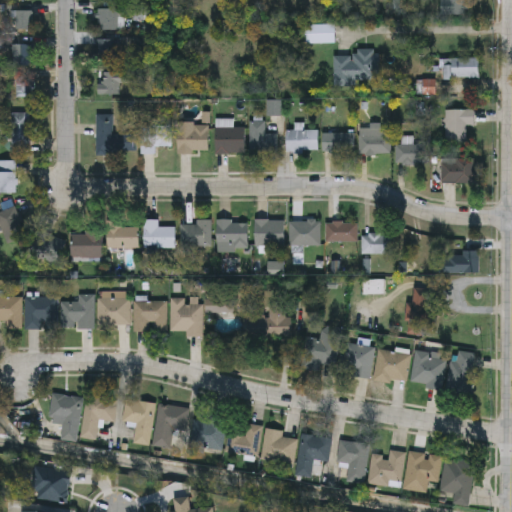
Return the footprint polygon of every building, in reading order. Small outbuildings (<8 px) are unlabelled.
[(441,16),(441,0),(466,0),(466,16),(441,16)] [(124,31),(98,31),(98,10),(124,10),(124,31)] [(33,31),(13,31),(13,12),(33,12),(33,31)] [(336,25),(336,45),(304,45),(304,25),(336,25)] [(119,41),(119,57),(98,57),(98,41),(119,41)] [(34,45),(34,67),(13,67),(13,45),(34,45)] [(355,57),(355,51),(380,51),(380,87),(334,87),(334,57),(355,57)] [(480,59),(480,80),(443,80),(443,59),(480,59)] [(100,96),(100,73),(121,73),(121,96),(100,96)] [(34,79),(34,98),(16,98),(16,79),(34,79)] [(474,127),(467,127),(467,145),(446,145),(446,111),(474,111),(474,127)] [(31,113),(31,153),(12,153),(12,114),(31,113)] [(97,116),(113,115),(114,135),(136,135),(136,154),(98,155),(97,116)] [(245,128),(245,155),(216,155),(216,122),(230,122),(230,128),(245,128)] [(277,154),(250,154),(251,122),(266,122),(265,135),(278,135),(277,154)] [(210,124),(210,154),(178,154),(178,124),(210,124)] [(295,132),(295,126),(303,126),(303,132),(318,132),(318,153),(287,153),(287,132),(295,132)] [(172,128),(172,147),(157,147),(157,155),(142,155),(142,128),(172,128)] [(361,155),(361,130),(391,130),(391,155),(361,155)] [(355,134),(355,153),(325,153),(325,134),(355,134)] [(424,166),(396,166),(396,145),(424,145),(424,166)] [(441,184),(441,159),(476,159),(476,184),(441,184)] [(0,162),(17,162),(17,194),(0,194),(0,162)] [(22,242),(2,242),(1,211),(20,210),(22,242)] [(145,250),(145,222),(159,222),(159,228),(176,228),(176,250),(145,250)] [(248,250),(218,250),(218,222),(248,222),(248,250)] [(256,248),(256,222),(285,222),(285,248),(256,248)] [(290,247),(290,222),(321,222),(321,247),(290,247)] [(212,224),(212,250),(183,250),(183,224),(212,224)] [(358,244),(327,244),(327,224),(358,224),(358,244)] [(109,228),(139,228),(139,250),(109,250),(109,228)] [(72,234),(103,234),(103,259),(72,259),(72,234)] [(363,255),(363,236),(394,236),(394,255),(363,255)] [(479,274),(463,274),(463,253),(479,253),(479,274)] [(130,326),(98,326),(98,294),(130,294),(130,326)] [(62,303),(78,303),(78,296),(95,296),(95,330),(62,330),(62,303)] [(5,330),(5,322),(0,322),(0,299),(21,299),(21,330),(5,330)] [(26,299),(57,299),(57,330),(26,330),(26,299)] [(185,306),(203,306),(203,336),(172,336),(172,300),(185,300),(185,306)] [(235,316),(207,316),(207,300),(235,300),(235,316)] [(134,332),(134,303),(167,303),(167,332),(150,332),(134,332)] [(263,341),(243,341),(243,307),(263,307),(263,341)] [(293,318),(293,340),(271,340),(271,307),(287,307),(287,318),(293,318)] [(308,339),(322,341),(324,328),(342,330),(336,367),(304,363),(308,339)] [(343,375),(348,345),(376,350),(370,379),(343,375)] [(411,355),(408,385),(375,381),(379,351),(411,355)] [(476,355),(470,398),(448,395),(454,352),(476,355)] [(443,390),(411,386),(415,357),(447,361),(443,390)] [(62,440),(64,426),(50,424),(54,395),(84,399),(77,443),(62,440)] [(116,423),(99,421),(98,441),(83,440),(86,399),(117,402),(116,423)] [(138,424),(124,422),(127,401),(156,405),(150,447),(135,444),(138,424)] [(154,448),(159,406),(190,410),(187,432),(174,430),(172,450),(154,448)] [(222,453),(191,449),(195,421),(226,425),(222,453)] [(226,454),(231,424),(246,427),(246,425),(263,428),(258,459),(226,454)] [(297,440),(294,465),(262,462),(266,430),(284,432),(284,439),(297,440)] [(330,463),(314,461),(312,478),(298,476),(303,436),(333,440),(330,463)] [(367,472),(338,469),(340,442),(369,445),(367,472)] [(372,455),(389,457),(390,451),(407,454),(401,489),(368,484),(372,455)] [(442,457),(439,485),(430,484),(429,494),(405,492),(410,453),(442,457)] [(471,507),(453,505),(454,495),(442,494),(445,460),(475,464),(471,507)] [(37,500),(37,495),(29,494),(33,471),(71,476),(67,504),(37,500)] [(189,511),(209,511),(174,511),(174,503),(189,503),(189,511)]
